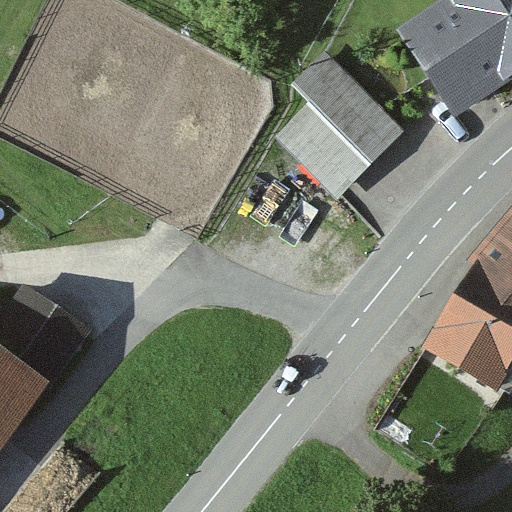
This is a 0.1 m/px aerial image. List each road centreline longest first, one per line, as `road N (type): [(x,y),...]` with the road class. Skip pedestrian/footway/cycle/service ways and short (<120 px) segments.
road 1 (tertiary): [(511,149),(440,222),(203,511)]
road 2 (unknown): [(440,222),(325,114)]
